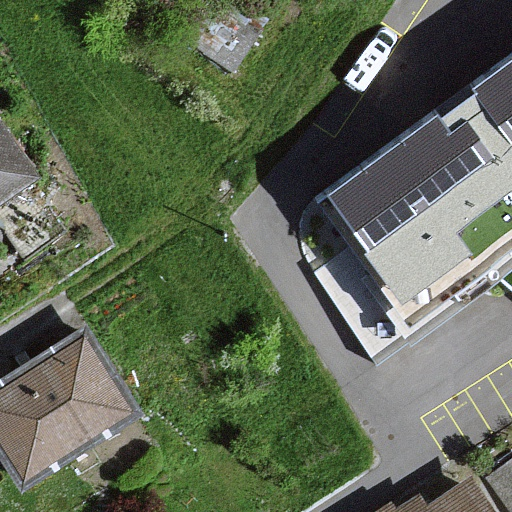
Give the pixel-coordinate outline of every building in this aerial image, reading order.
[(511,38),(299,187),(354,265),(346,271),(398,347),(511,267),(511,38)] [(0,123),(0,214),(42,186),(0,123)] [(86,336),(0,386),(0,464),(17,489),(136,419),(86,336)] [(511,498),(511,441),(484,462),(511,498)] [(420,497),(395,511),(488,511),(468,483),(427,509),(420,497)]
